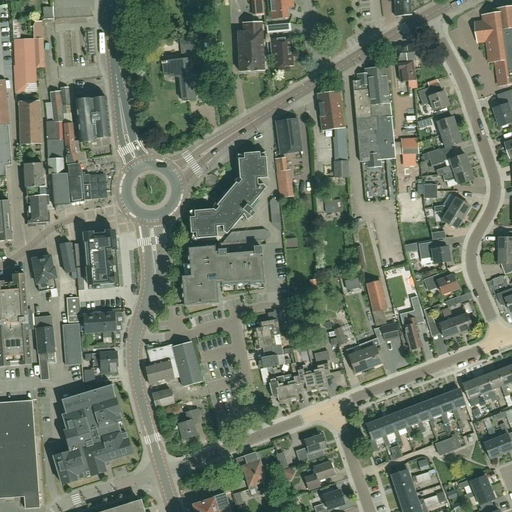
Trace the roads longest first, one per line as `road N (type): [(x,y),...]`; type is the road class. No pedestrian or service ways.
road 1 (residential): [(501,344),(471,254),(493,203),(493,175),(428,15)]
road 2 (secondary): [(171,176),(428,15)]
road 3 (residential): [(333,409),(501,344)]
road 4 (secondary): [(139,167),(120,113),(108,0)]
road 5 (residential): [(232,323),(239,312),(272,306),(267,252),(274,236),(254,217)]
road 6 (residential): [(129,205),(52,229),(0,266)]
road 7 (tertiary): [(161,472),(136,379),(135,339)]
road 8 (tertiary): [(135,339),(155,263),(151,216)]
